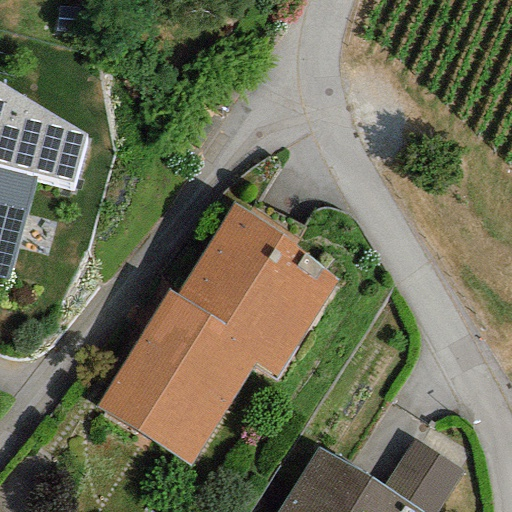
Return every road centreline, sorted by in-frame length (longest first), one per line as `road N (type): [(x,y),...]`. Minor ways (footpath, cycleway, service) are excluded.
road 1 (residential): [(319,8),(0,421)]
road 2 (residential): [(511,438),(366,198),(319,8)]
